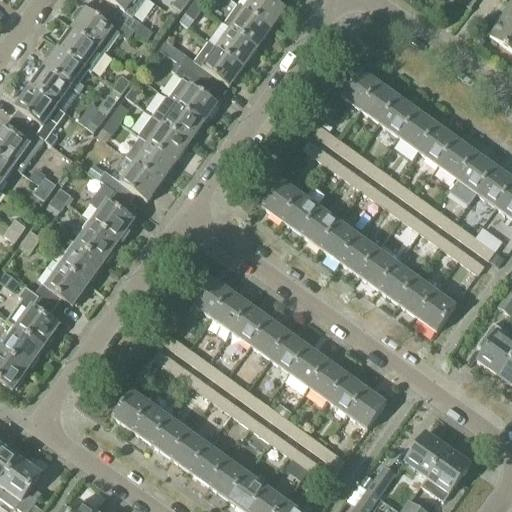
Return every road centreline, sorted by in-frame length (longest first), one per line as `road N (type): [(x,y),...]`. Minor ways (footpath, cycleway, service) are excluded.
road 1 (residential): [(511,450),(188,215)]
road 2 (residential): [(149,511),(43,428),(56,397),(188,215)]
road 3 (residential): [(188,215),(341,0)]
road 4 (residential): [(511,100),(374,0)]
